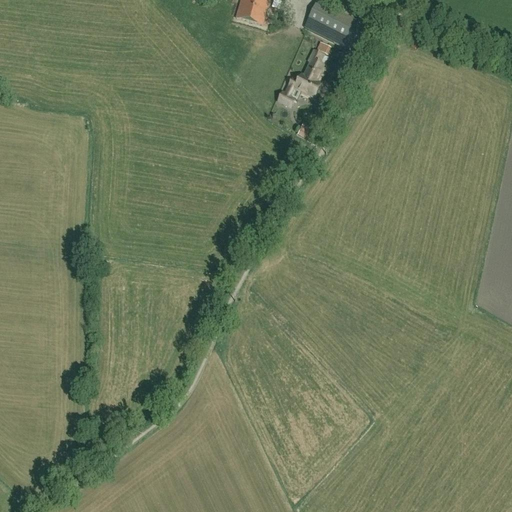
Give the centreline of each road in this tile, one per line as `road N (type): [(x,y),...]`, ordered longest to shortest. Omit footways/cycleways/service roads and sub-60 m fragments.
road 1 (unclassified): [(337,128),(391,25),(420,0)]
road 2 (track): [(398,18),(511,67)]
